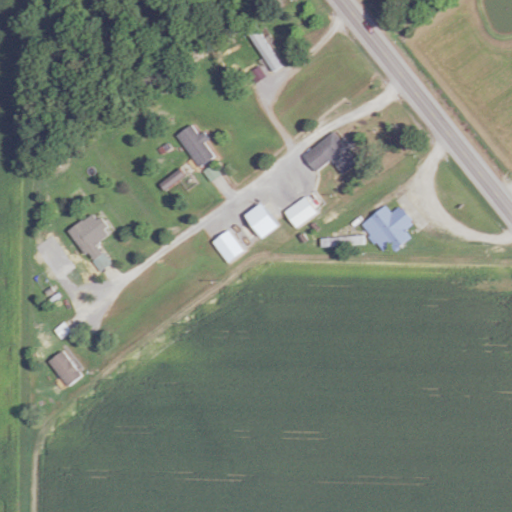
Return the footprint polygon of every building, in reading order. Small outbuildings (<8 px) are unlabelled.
[(198,134),(190,124),(176,135),(199,167),(214,155),(199,134),(198,134)] [(358,161),(340,138),(339,139),(333,131),(302,154),(314,171),(330,159),(341,173),(358,161)] [(252,246),(278,226),(261,204),(235,224),(252,246)] [(361,224),(385,254),(408,236),(403,230),(412,223),(398,206),(390,213),(384,205),(361,224)] [(67,231),(85,254),(99,243),(81,220),(67,231)] [(98,270),(108,263),(103,255),(93,261),(98,270)] [(48,361),(66,385),(80,375),(61,351),(48,361)]
